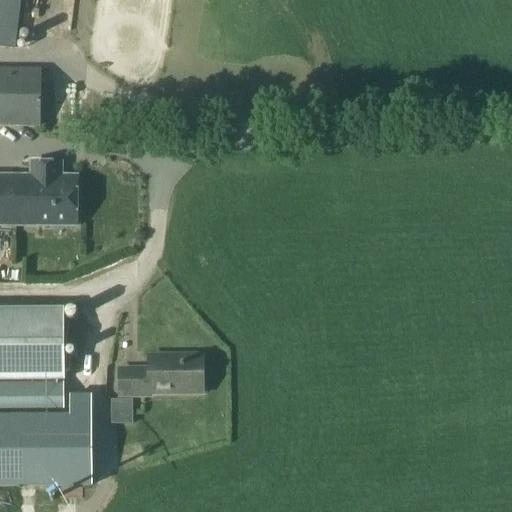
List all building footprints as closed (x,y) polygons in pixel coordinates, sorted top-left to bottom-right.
[(0,0),(0,47),(15,49),(20,0),(0,0)] [(0,68),(0,127),(41,128),(41,69),(0,68)] [(31,177),(0,176),(0,225),(77,226),(77,176),(58,176),(58,164),(31,164),(31,177)] [(64,308),(0,308),(0,381),(63,381),(65,381),(64,308)] [(149,357),(149,370),(119,370),(119,396),(150,396),(150,394),(202,393),(202,356),(149,357)] [(0,414),(63,414),(63,381),(0,381),(0,414)] [(69,415),(0,415),(0,487),(92,487),(92,395),(69,395),(69,415)] [(137,440),(122,446),(126,456),(141,450),(137,440)]
